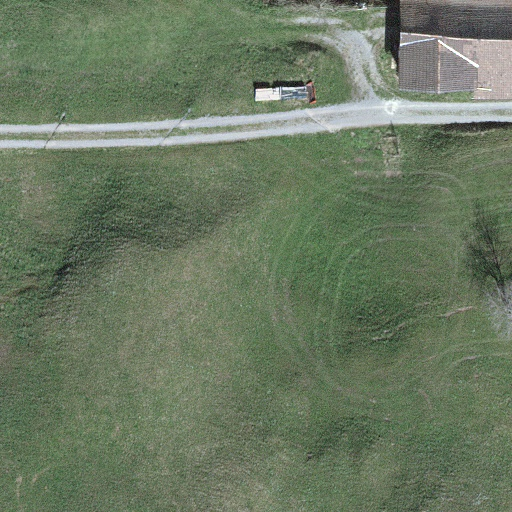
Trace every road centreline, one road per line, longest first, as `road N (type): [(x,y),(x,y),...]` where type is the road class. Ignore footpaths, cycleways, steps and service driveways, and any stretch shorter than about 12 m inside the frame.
road 1 (track): [(511,111),(364,113),(0,142)]
road 2 (track): [(210,0),(246,34),(347,37),(369,58),(364,113)]
